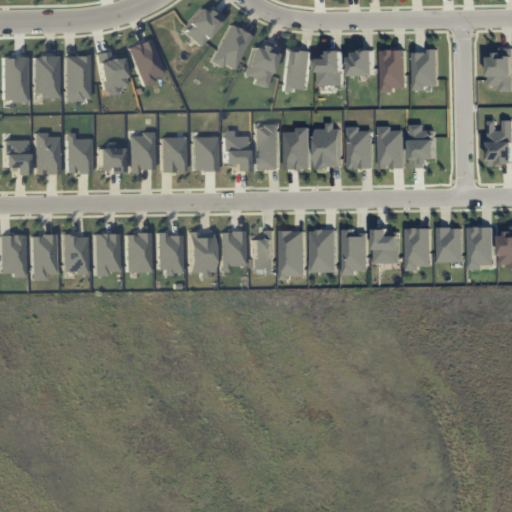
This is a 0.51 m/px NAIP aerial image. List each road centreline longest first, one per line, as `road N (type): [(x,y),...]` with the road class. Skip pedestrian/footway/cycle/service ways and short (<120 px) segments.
road 1 (residential): [(0,204),(511,195)]
road 2 (residential): [(249,0),(312,20),(511,17)]
road 3 (residential): [(467,196),(464,18)]
road 4 (residential): [(0,20),(72,20),(146,0)]
